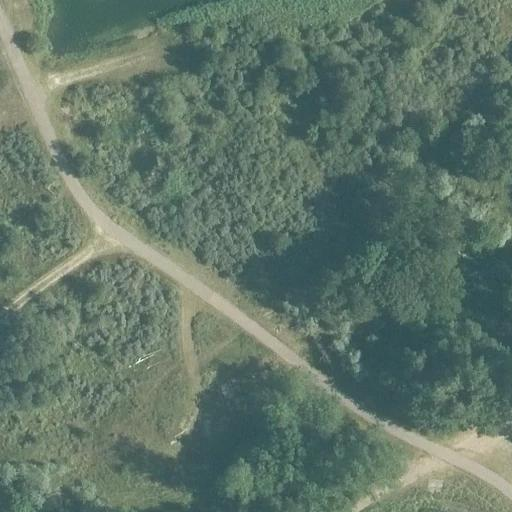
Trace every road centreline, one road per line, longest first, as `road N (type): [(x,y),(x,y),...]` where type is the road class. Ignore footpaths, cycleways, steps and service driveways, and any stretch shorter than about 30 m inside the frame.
road 1 (track): [(511,493),(361,413),(111,230),(74,190),(49,146),(0,26)]
road 2 (track): [(111,230),(0,317)]
